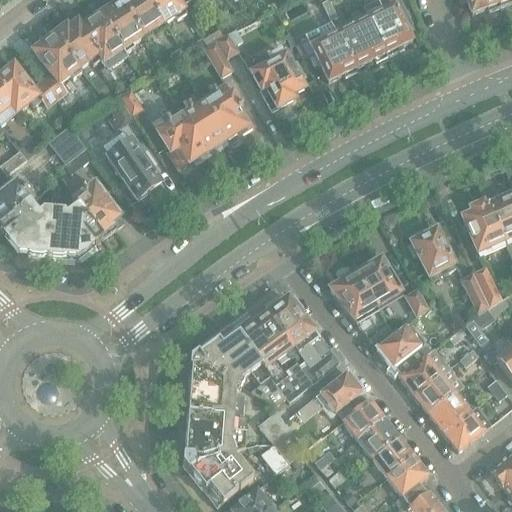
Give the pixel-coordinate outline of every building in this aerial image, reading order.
[(163,27),(151,9),(145,0),(124,0),(122,2),(121,5),(120,6),(143,41),(154,34),(156,36),(165,31),(163,28),(164,28),(163,27)] [(185,17),(183,15),(180,11),(179,9),(173,0),(145,0),(151,9),(163,27),(164,28),(174,21),(176,24),(185,17)] [(173,0),(179,9),(180,11),(183,15),(186,13),(183,10),(189,7),(186,2),(190,0),(173,0)] [(407,35),(411,33),(395,0),(388,0),(363,12),(367,20),(387,61),(398,55),(397,52),(412,45),(407,35)] [(455,0),(459,10),(466,7),(471,18),(486,12),(487,15),(500,11),(500,10),(496,0),(455,0)] [(511,0),(496,0),(500,10),(511,6),(511,3),(511,2),(511,0)] [(328,3),(322,6),(330,24),(337,20),(328,3)] [(120,6),(119,7),(115,6),(109,10),(108,14),(100,19),(125,57),(134,51),(132,48),(143,41),(120,6)] [(87,27),(79,32),(99,63),(102,68),(103,70),(107,74),(127,60),(125,57),(100,19),(99,19),(95,19),(88,23),(87,27)] [(374,67),(387,61),(367,20),(336,36),(354,73),(373,64),(374,67)] [(307,43),(300,46),(307,62),(310,61),(314,69),(318,66),(328,86),(342,79),(344,82),(356,76),(354,73),(336,36),(335,34),(330,24),(316,31),(304,37),(305,39),(307,43)] [(102,68),(79,33),(75,27),(68,33),(66,29),(64,31),(61,30),(55,35),(54,39),(53,40),(78,73),(79,74),(89,66),(91,69),(99,63),(102,68)] [(224,40),(220,34),(219,33),(202,42),(202,41),(201,41),(206,50),(214,45),(227,38),(236,34),(224,40)] [(243,44),(236,34),(227,38),(214,45),(225,63),(226,64),(239,55),(235,49),(243,44)] [(79,74),(78,73),(53,40),(46,46),(43,45),(36,50),(36,53),(34,55),(51,76),(41,84),(57,104),(60,107),(64,105),(61,100),(67,96),(61,88),(69,81),(71,84),(81,76),(79,74)] [(202,52),(206,50),(201,41),(194,46),(200,54),(202,52)] [(226,64),(225,63),(214,45),(206,50),(202,52),(220,82),(232,75),(226,64)] [(174,67),(183,61),(178,53),(168,59),(174,67)] [(296,66),(291,69),(282,53),(267,61),(270,67),(251,77),(261,94),(259,95),(272,116),(294,104),(292,100),(303,93),(300,88),(301,88),(299,84),(304,82),(296,66)] [(41,84),(32,91),(14,67),(6,74),(2,72),(0,73),(0,90),(20,116),(29,109),(31,112),(40,104),(47,112),(57,104),(41,84)] [(103,70),(97,74),(105,86),(112,82),(107,74),(103,70)] [(124,85),(118,90),(123,97),(130,93),(124,85)] [(225,88),(215,94),(211,87),(207,90),(213,100),(202,106),(226,144),(239,136),(241,139),(253,132),(241,113),(242,113),(232,97),(231,98),(225,88)] [(0,131),(20,116),(0,90),(0,131)] [(130,121),(144,112),(131,93),(130,93),(123,97),(117,101),(130,121)] [(100,101),(86,110),(90,116),(105,108),(100,101)] [(131,123),(130,121),(117,101),(105,108),(113,119),(108,122),(115,133),(131,123)] [(224,145),(226,144),(202,106),(189,115),(187,112),(179,117),(180,120),(205,158),(214,152),(216,155),(226,149),(224,145)] [(203,158),(205,158),(180,120),(168,127),(164,122),(153,128),(174,162),(172,163),(179,174),(192,165),(194,168),(205,161),(203,158)] [(67,131),(47,146),(55,157),(77,140),(69,130),(67,131)] [(123,136),(103,150),(109,158),(106,160),(114,171),(137,205),(149,197),(151,200),(151,199),(152,198),(153,198),(161,192),(159,189),(161,188),(152,174),(146,166),(147,165),(142,158),(141,159),(130,143),(128,144),(123,136)] [(15,140),(9,145),(17,155),(24,164),(34,156),(29,149),(24,152),(15,140)] [(76,158),(85,151),(77,140),(55,157),(63,167),(76,158)] [(85,151),(76,158),(84,168),(91,163),(93,162),(85,151)] [(17,155),(0,168),(0,172),(5,179),(24,164),(17,155)] [(42,195),(55,185),(50,177),(43,181),(47,188),(40,192),(42,195)] [(0,227),(33,202),(19,183),(0,198),(0,227)] [(47,203),(60,195),(55,185),(42,195),(47,203)] [(85,196),(73,205),(76,208),(102,243),(124,227),(111,210),(112,210),(109,206),(110,205),(106,200),(106,201),(102,196),(101,197),(92,185),(82,192),(85,196)] [(497,205),(488,209),(504,245),(511,241),(511,197),(510,193),(495,201),(497,205)] [(44,215),(34,203),(33,202),(0,227),(0,238),(2,241),(4,240),(8,245),(44,215)] [(488,209),(485,210),(483,206),(469,213),(471,217),(466,219),(464,225),(478,257),(504,245),(488,209)] [(94,249),(102,243),(76,208),(64,216),(64,215),(54,214),(53,217),(52,238),(48,241),(47,260),(67,262),(68,261),(76,262),(94,249)] [(54,214),(53,214),(44,214),(44,215),(8,245),(18,258),(26,258),(26,259),(47,260),(48,241),(52,238),(53,217),(54,214)] [(429,282),(454,269),(436,233),(426,238),(424,234),(410,241),(412,246),(410,247),(411,249),(408,250),(414,262),(418,260),(429,282)] [(400,297),(388,275),(380,262),(371,268),(368,264),(353,273),(375,312),(400,297)] [(489,311),(500,303),(483,270),(472,276),(489,311)] [(353,324),(375,312),(353,273),(338,282),(341,286),(329,293),(353,324)] [(477,319),(489,311),(472,276),(459,283),(477,319)] [(428,312),(416,291),(402,299),(414,320),(428,312)] [(489,312),(487,314),(493,321),(511,307),(506,300),(501,304),(489,312)] [(329,356),(318,341),(287,301),(267,315),(269,318),(268,318),(291,350),(297,357),(302,364),(296,368),(304,378),(311,388),(337,367),(329,356)] [(262,373),(291,350),(268,318),(255,328),(249,320),(232,334),(262,373)] [(472,325),(464,331),(475,345),(476,347),(479,350),(487,344),(479,334),(472,325)] [(409,329),(379,353),(384,359),(383,364),(390,373),(396,381),(398,380),(424,359),(420,354),(426,349),(414,335),(409,329)] [(463,330),(456,335),(465,346),(472,341),(464,331),(463,330)] [(376,354),(393,340),(387,332),(376,340),(369,346),(376,354)] [(248,379),(257,390),(268,381),(262,373),(232,334),(215,346),(215,347),(196,362),(196,361),(194,362),(195,363),(193,367),(234,387),(235,385),(239,382),(241,384),(248,379)] [(511,352),(496,365),(511,385),(511,352)] [(424,359),(398,380),(407,392),(406,393),(407,394),(408,393),(411,396),(410,397),(410,398),(411,398),(412,398),(439,377),(440,379),(448,373),(433,354),(426,360),(425,360),(424,359)] [(471,354),(458,365),(464,371),(477,361),(476,360),(471,354)] [(188,396),(187,415),(206,416),(206,419),(231,421),(242,422),(244,399),(233,398),(229,396),(234,387),(202,371),(193,367),(191,372),(189,373),(190,374),(189,395),(188,396)] [(288,406),(311,388),(296,368),(282,378),(271,385),(285,402),(288,406)] [(454,397),(462,391),(448,373),(440,379),(439,377),(412,398),(415,402),(414,403),(415,404),(416,403),(418,406),(417,407),(418,408),(419,407),(428,418),(454,397)] [(342,379),(294,418),(299,424),(312,414),(317,415),(322,411),(330,422),(335,418),(359,399),(359,394),(354,387),(349,388),(342,380),(342,379)] [(285,402),(271,385),(268,381),(257,390),(251,395),(276,408),(285,402)] [(493,397),(500,391),(494,384),(487,390),(493,397)] [(499,405),(506,399),(500,391),(493,397),(499,405)] [(442,436),(469,415),(454,397),(428,418),(436,429),(435,430),(436,431),(437,430),(440,434),(439,435),(440,436),(441,435),(442,436)] [(378,415),(377,416),(368,403),(364,407),(341,424),(357,444),(383,423),(381,421),(382,420),(381,419),(380,420),(378,417),(379,416),(378,415)] [(477,440),(490,430),(475,411),(469,416),(469,415),(442,436),(444,439),(443,440),(444,441),(445,440),(447,443),(446,444),(447,445),(448,444),(457,456),(477,440)] [(185,461),(184,462),(184,463),(186,463),(187,468),(208,463),(229,459),(244,452),(247,423),(242,422),(231,421),(206,419),(206,416),(187,415),(185,438),(186,439),(185,461)] [(282,427),(282,426),(276,418),(258,432),(271,449),(272,450),(290,436),(282,427)] [(386,424),(385,425),(383,423),(357,444),(372,463),(398,442),(389,431),(390,430),(389,429),(388,430),(386,426),(387,425),(386,424)] [(255,452),(271,449),(258,432),(255,452)] [(290,436),(272,450),(287,469),(289,467),(298,459),(302,456),(304,455),(297,445),(290,436)] [(407,453),(406,452),(398,442),(372,463),(386,481),(413,460),(411,458),(412,457),(411,456),(410,457),(407,454),(408,453),(408,452),(407,453)] [(329,455),(314,467),(319,473),(326,468),(334,462),(329,455)] [(511,458),(490,476),(503,493),(511,486),(511,458)] [(208,463),(187,468),(189,475),(188,475),(188,476),(189,477),(203,494),(216,511),(220,509),(224,506),(251,484),(237,466),(235,468),(229,460),(229,459),(208,463)] [(295,475),(305,467),(298,459),(289,467),(295,475)] [(415,461),(414,462),(413,460),(386,481),(401,500),(416,488),(415,488),(417,487),(427,479),(418,468),(419,467),(419,466),(418,467),(415,463),(416,462),(415,461)] [(326,482),(332,477),(326,468),(319,473),(326,482)] [(341,474),(328,484),(335,493),(348,482),(341,474)] [(308,504),(323,493),(313,479),(292,496),(296,501),(303,496),(308,504)] [(511,486),(503,493),(511,504),(511,486)] [(397,511),(407,511),(424,499),(416,488),(401,500),(392,506),(397,511)] [(270,511),(256,493),(231,511),(270,511)] [(349,495),(341,502),(349,511),(357,505),(349,495)] [(407,511),(442,511),(441,510),(429,495),(425,497),(424,499),(407,511)] [(339,511),(335,506),(329,499),(318,508),(321,511),(339,511)]
